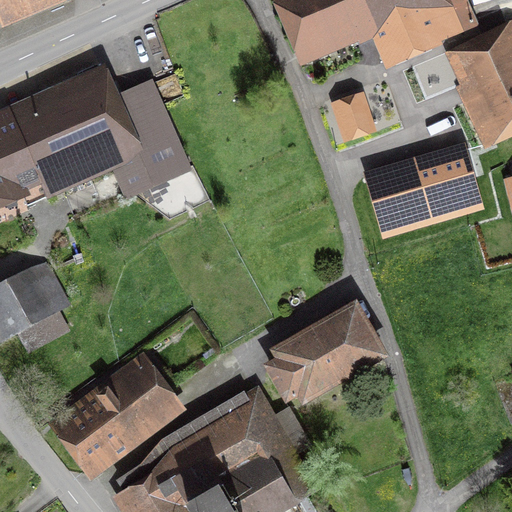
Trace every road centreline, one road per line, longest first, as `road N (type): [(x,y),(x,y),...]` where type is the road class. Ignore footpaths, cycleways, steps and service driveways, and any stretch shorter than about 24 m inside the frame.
road 1 (residential): [(258,0),(441,508)]
road 2 (secondary): [(0,68),(151,0)]
road 3 (tertiary): [(0,397),(84,511)]
